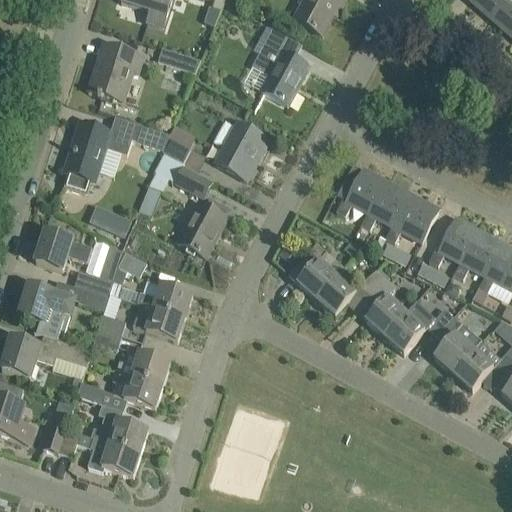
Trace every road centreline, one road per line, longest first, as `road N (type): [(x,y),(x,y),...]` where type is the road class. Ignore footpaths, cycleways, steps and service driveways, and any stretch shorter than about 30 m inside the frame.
road 1 (residential): [(511,463),(230,311)]
road 2 (residential): [(0,247),(78,0)]
road 3 (residential): [(331,125),(230,311)]
road 4 (residential): [(230,311),(163,511)]
road 5 (residential): [(511,222),(331,125)]
road 6 (residential): [(398,0),(331,125)]
road 7 (residential): [(417,0),(511,82)]
